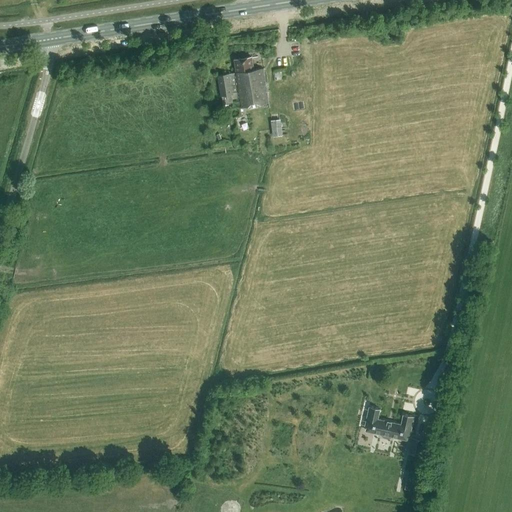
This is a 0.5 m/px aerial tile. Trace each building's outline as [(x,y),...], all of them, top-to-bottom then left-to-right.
[(231,93),(236,92),(239,106),(268,102),(262,69),(253,70),(251,57),(233,60),(235,73),(217,76),(220,96),(221,96),(222,104),(232,102),(231,93)] [(280,120),(271,121),(273,137),(282,136),(280,120)] [(379,409),(369,406),(364,428),(366,428),(365,431),(380,434),(381,436),(383,437),(385,438),(387,438),(390,438),(392,437),(407,440),(408,437),(409,437),(413,416),(403,414),(401,424),(377,419),(379,409)] [(421,456),(424,440),(412,438),(408,453),(421,456)] [(408,472),(406,478),(415,480),(417,474),(408,472)] [(415,501),(420,483),(414,482),(410,500),(415,501)]
